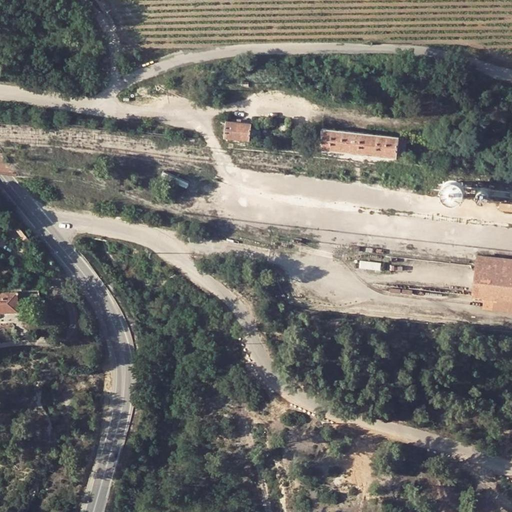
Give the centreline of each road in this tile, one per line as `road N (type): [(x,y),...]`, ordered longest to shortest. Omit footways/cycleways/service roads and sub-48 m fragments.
road 1 (unclassified): [(511,467),(329,408),(255,357),(244,314),(150,238),(40,217)]
road 2 (unclassified): [(511,73),(458,49),(320,47),(199,52),(119,85)]
road 3 (track): [(201,110),(258,210),(511,241)]
road 4 (primary): [(96,511),(125,380),(117,323),(40,217)]
road 5 (track): [(511,218),(338,190)]
road 6 (track): [(264,365),(246,391),(244,415),(269,511)]
road 7 (unclassified): [(119,85),(84,102),(0,89)]
